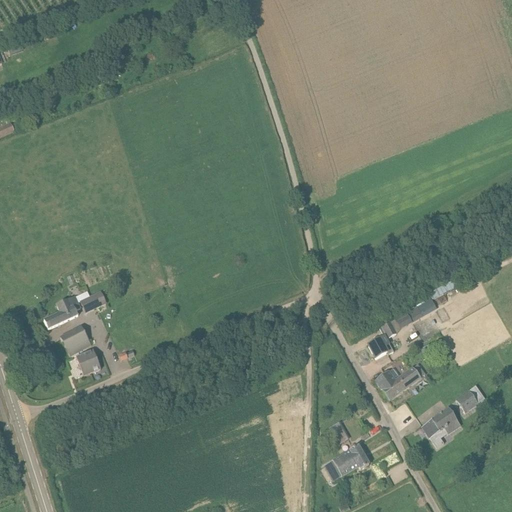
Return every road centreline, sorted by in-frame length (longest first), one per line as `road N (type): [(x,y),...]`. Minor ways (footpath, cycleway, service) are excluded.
road 1 (unclassified): [(317,296),(16,417)]
road 2 (unclassified): [(229,0),(290,166),(317,296)]
road 3 (unclassified): [(436,511),(317,296)]
